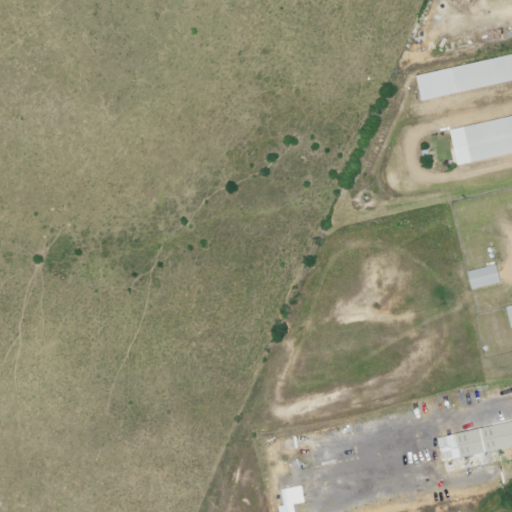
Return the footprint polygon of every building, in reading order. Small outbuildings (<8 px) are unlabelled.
[(511,81),(458,93),(452,69),(511,55),(511,81)] [(511,153),(460,165),(452,130),(511,117),(511,153)] [(460,270),(489,263),(493,280),(464,288),(460,270)] [(505,284),(502,266),(473,270),(476,289),(505,284)] [(511,449),(463,459),(457,434),(511,423),(511,449)] [(285,490),(288,506),(282,507),(283,511),(299,511),(298,505),(309,503),(307,486),(285,490)]
